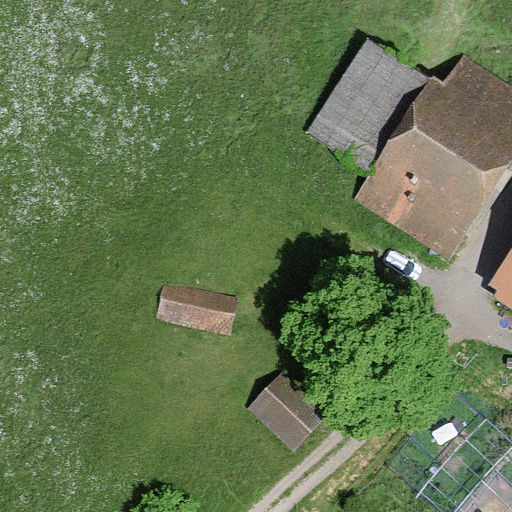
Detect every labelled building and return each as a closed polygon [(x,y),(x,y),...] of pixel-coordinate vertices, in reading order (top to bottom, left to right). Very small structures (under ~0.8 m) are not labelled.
[(371,43),(309,132),(371,175),(433,86),(371,43)] [(511,128),(437,81),(336,238),(421,291),(511,149),(511,128)] [(511,256),(484,297),(511,316),(511,256)] [(163,286),(155,329),(224,341),(232,298),(163,286)] [(269,399),(248,422),(299,469),(320,447),(269,399)]
